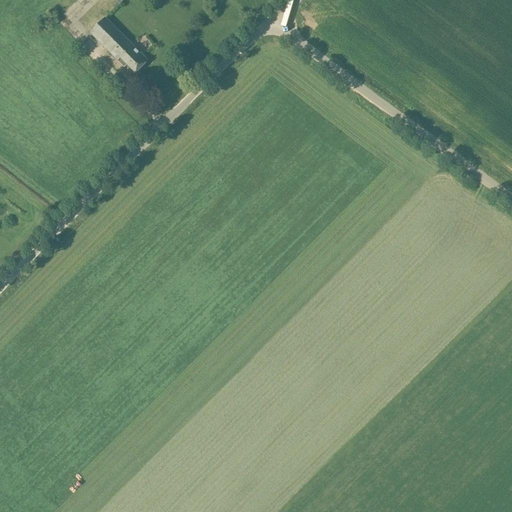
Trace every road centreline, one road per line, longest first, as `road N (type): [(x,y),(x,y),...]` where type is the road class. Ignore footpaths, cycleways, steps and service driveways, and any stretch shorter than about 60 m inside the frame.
road 1 (unclassified): [(0,288),(270,21)]
road 2 (unclassified): [(511,199),(270,21)]
